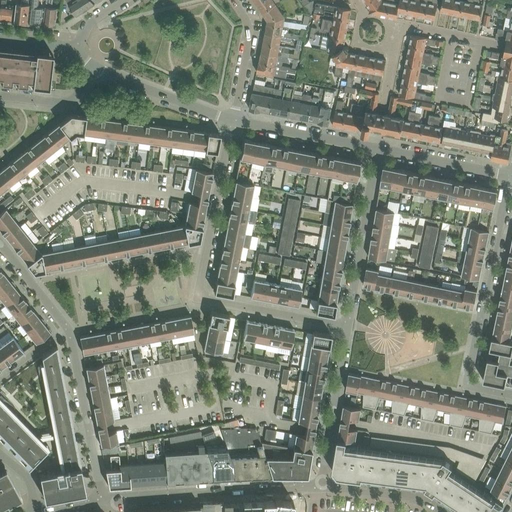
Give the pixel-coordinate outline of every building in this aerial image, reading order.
[(1,18),(13,20),(14,6),(6,5),(7,0),(2,0),(3,1),(1,18)] [(17,0),(15,20),(28,21),(30,3),(24,2),(23,0),(17,0)] [(44,7),(38,6),(38,0),(32,0),(30,22),(42,23),(44,7)] [(53,6),(53,0),(46,0),(45,12),(44,23),(56,25),(58,7),(53,6)] [(86,9),(80,0),(72,0),(73,1),(69,4),(77,16),(86,9)] [(95,3),(92,0),(80,0),(86,9),(95,3)] [(263,12),(276,4),(276,3),(280,0),(263,0),(257,4),(263,12)] [(370,0),(366,3),(370,9),(370,12),(378,14),(381,0),(370,0)] [(390,0),(381,0),(378,14),(387,16),(390,0)] [(400,0),(390,0),(387,16),(397,18),(398,11),(400,0)] [(407,13),(409,0),(400,0),(398,11),(407,13)] [(418,0),(409,0),(407,13),(416,15),(418,0)] [(428,0),(418,0),(416,15),(425,17),(428,0)] [(428,0),(425,17),(434,18),(438,0),(428,0)] [(450,13),(452,0),(442,0),(440,11),(450,13)] [(460,15),(463,1),(460,0),(452,0),(450,13),(460,15)] [(463,1),(460,15),(470,17),(473,0),(467,0),(467,1),(463,1)] [(473,0),(470,17),(480,19),(483,5),(478,4),(478,0),(473,0)] [(315,10),(316,3),(310,2),(304,5),(309,11),(311,12),(312,9),(315,10)] [(349,19),(351,9),(332,5),(316,3),(315,10),(314,13),(320,14),(324,14),(325,10),(335,12),(335,16),(349,19)] [(285,17),(276,4),(263,12),(268,20),(268,22),(289,26),(301,29),(306,30),(307,24),(284,20),(285,17)] [(487,4),(486,12),(493,13),(495,6),(487,4)] [(335,16),(334,17),(334,21),(323,18),(322,24),(347,29),(349,19),(335,16)] [(288,32),(289,26),(268,22),(266,33),(292,37),(298,39),(302,39),(304,40),(306,30),(301,29),(300,34),(289,32),(288,32)] [(322,24),(322,25),(321,29),(331,31),(330,36),(345,39),(347,29),(322,24)] [(511,29),(510,30),(508,29),(507,34),(497,32),(495,38),(506,40),(506,42),(505,47),(504,51),(504,53),(498,52),(493,51),(491,57),(493,57),(502,59),(501,64),(511,65),(511,29)] [(291,42),(292,37),(266,33),(264,42),(280,45),(281,40),(291,42)] [(443,45),(444,41),(437,40),(412,35),(410,45),(425,48),(426,44),(436,46),(436,44),(443,45)] [(344,46),(345,39),(330,36),(330,38),(329,43),(327,52),(332,53),(334,53),(344,46)] [(264,42),(262,52),(288,57),(289,52),(286,52),(287,47),(280,45),(264,42)] [(424,52),(425,51),(425,48),(410,45),(408,55),(439,61),(440,57),(434,55),(434,54),(424,52)] [(334,53),(333,58),(338,59),(335,75),(342,76),(344,67),(345,67),(346,60),(349,61),(350,52),(348,52),(349,47),(344,46),(334,53)] [(52,66),(53,56),(53,54),(52,54),(47,54),(37,53),(0,48),(0,82),(2,83),(12,84),(17,84),(27,86),(33,86),(49,88),(51,70),(52,66)] [(287,61),(288,57),(262,52),(260,62),(282,66),(283,60),(287,61)] [(355,75),(359,54),(350,52),(349,61),(346,60),(345,67),(350,68),(346,85),(351,86),(352,86),(355,75)] [(355,75),(363,76),(364,77),(368,56),(359,54),(355,75)] [(439,61),(408,55),(406,64),(421,67),(422,63),(432,65),(432,64),(439,65),(439,61)] [(364,77),(372,78),(373,78),(377,58),(368,56),(364,77)] [(377,58),(373,78),(382,80),(386,60),(377,58)] [(292,67),(287,67),(282,66),(260,62),(259,61),(257,71),(287,77),(288,72),(296,73),(297,69),(292,68),(292,67)] [(420,71),(421,67),(406,64),(404,74),(436,81),(436,76),(430,75),(430,73),(420,71)] [(511,79),(511,65),(501,64),(503,64),(501,77),(511,79)] [(436,81),(404,74),(402,84),(417,87),(418,83),(427,85),(428,83),(435,85),(436,81)] [(511,79),(501,77),(497,76),(496,79),(498,80),(497,87),(511,89),(511,79)] [(280,113),(290,115),(294,94),(296,82),(286,80),(285,86),(284,90),(280,113)] [(255,84),(250,109),(260,111),(260,110),(265,85),(255,84)] [(416,91),(417,87),(402,84),(400,94),(415,97),(432,100),(433,96),(426,95),(426,93),(416,91)] [(265,85),(260,110),(270,111),(274,88),(274,87),(265,85)] [(314,95),(309,119),(318,121),(318,122),(319,122),(326,88),(320,87),(319,96),(314,95)] [(511,89),(497,87),(495,93),(493,93),(493,96),(511,100),(511,97),(511,89)] [(280,113),(284,90),(274,88),(270,111),(280,113)] [(329,124),(331,109),(335,90),(326,88),(319,122),(329,124)] [(376,112),(379,93),(371,92),(370,97),(372,98),(371,105),(367,105),(366,110),(366,111),(365,116),(366,116),(363,131),(369,132),(370,128),(374,129),(379,130),(383,131),(385,131),(396,133),(401,134),(404,120),(404,117),(394,115),(396,108),(397,102),(412,105),(413,99),(404,98),(399,97),(392,95),(390,107),(388,114),(387,114),(382,113),(377,112),(376,112)] [(303,96),(299,117),(309,119),(314,95),(304,93),(303,96)] [(299,117),(303,96),(294,94),(290,115),(299,117)] [(511,106),(510,106),(511,100),(493,96),(492,99),(494,100),(493,107),(511,110),(511,107),(511,106)] [(343,127),(346,112),(341,111),(344,101),(338,100),(333,125),(343,127)] [(353,129),(358,104),(352,103),(350,113),(346,112),(343,127),(353,129)] [(366,116),(365,116),(361,115),(363,105),(358,104),(353,129),(363,131),(366,116)] [(511,113),(511,110),(493,107),(491,114),(483,112),(482,119),(488,121),(495,122),(499,123),(500,118),(508,120),(509,113),(511,113)] [(401,134),(407,136),(410,136),(415,111),(410,110),(408,120),(404,120),(401,134)] [(420,138),(423,123),(419,123),(421,112),(415,111),(410,136),(420,138)] [(59,123),(70,137),(76,133),(71,114),(59,123)] [(71,114),(76,133),(84,134),(86,116),(71,114)] [(430,140),(435,115),(429,114),(427,124),(423,123),(420,138),(430,140)] [(440,142),(443,128),(438,127),(440,116),(435,115),(430,140),(440,142)] [(95,135),(97,117),(86,116),(84,134),(95,135)] [(97,117),(95,135),(106,136),(108,119),(97,117)] [(108,119),(106,136),(117,138),(119,120),(108,119)] [(119,120),(117,138),(128,139),(130,122),(119,120)] [(139,141),(141,123),(130,122),(128,139),(139,141)] [(70,137),(59,123),(50,130),(62,144),(70,137)] [(139,141),(150,142),(153,124),(141,123),(139,141)] [(161,144),(164,126),(153,124),(150,142),(161,144)] [(452,145),(456,126),(451,125),(450,127),(446,126),(442,143),(452,145)] [(172,145),(175,127),(164,126),(161,144),(172,145)] [(462,147),(466,130),(461,129),(461,127),(456,126),(452,145),(462,147)] [(184,147),(186,129),(175,127),(172,145),(184,147)] [(195,148),(197,130),(186,129),(184,147),(195,148)] [(472,149),(476,130),(471,129),(470,131),(466,130),(462,147),(472,149)] [(509,162),(511,145),(511,144),(505,143),(508,130),(502,129),(501,135),(497,134),(492,159),(509,162)] [(62,144),(50,130),(42,137),(53,151),(62,144)] [(206,150),(208,132),(197,130),(195,148),(206,150)] [(482,151),(485,134),(481,133),(481,131),(476,130),(472,149),(482,151)] [(206,150),(217,151),(220,133),(208,132),(206,150)] [(492,159),(497,134),(491,133),(490,135),(485,134),(482,151),(492,153),(491,158),(492,159)] [(33,144),(44,158),(53,151),(42,137),(33,144)] [(244,139),(241,150),(240,158),(252,160),(256,141),(244,139)] [(264,163),(267,143),(256,141),(252,160),(264,163)] [(275,165),(279,145),(267,143),(264,163),(275,165)] [(24,151),(35,165),(44,158),(33,144),(24,151)] [(279,145),(275,165),(287,167),(290,148),(279,145)] [(298,169),(302,150),(290,148),(287,167),(298,169)] [(345,170),(241,150),(240,158),(236,181),(254,184),(334,200),(352,203),(353,196),(352,196),(352,193),(354,193),(356,182),(354,181),(355,180),(343,178),(344,172),(345,170)] [(309,171),(313,152),(302,150),(298,169),(309,171)] [(35,165),(24,151),(15,158),(27,172),(35,165)] [(321,174),(324,154),(313,152),(309,171),(321,174)] [(332,176),(336,156),(324,154),(321,174),(332,176)] [(336,156),(332,176),(343,178),(347,159),(336,156)] [(27,172),(15,158),(7,165),(18,179),(27,172)] [(360,161),(347,159),(343,178),(355,180),(356,180),(360,161)] [(0,170),(0,174),(9,186),(18,179),(7,165),(0,170)] [(382,176),(380,185),(392,187),(396,168),(384,165),(382,176)] [(213,172),(195,168),(193,180),(211,183),(213,172)] [(407,170),(396,168),(392,187),(403,189),(407,170)] [(418,172),(407,170),(403,189),(414,192),(418,172)] [(430,175),(418,172),(414,192),(426,194),(430,175)] [(0,192),(0,193),(9,186),(0,174),(0,192)] [(441,177),(430,175),(426,194),(437,196),(441,177)] [(377,208),(395,211),(489,230),(490,223),(489,223),(490,221),(492,221),(494,209),(492,209),(492,208),(482,206),(483,200),(484,200),(484,198),(382,176),(380,185),(377,208)] [(452,179),(441,177),(437,196),(448,199),(452,179)] [(464,182),(452,179),(448,199),(460,201),(464,182)] [(208,195),(211,183),(193,180),(191,191),(200,193),(199,193),(199,198),(198,203),(189,201),(187,213),(204,216),(207,204),(208,200),(208,195)] [(251,197),(254,184),(236,181),(233,193),(251,197)] [(475,184),(464,182),(460,201),(471,203),(475,184)] [(486,186),(475,184),(471,203),(482,206),(484,200),(484,198),(486,186)] [(494,208),(498,189),(486,186),(484,198),(484,200),(482,206),(494,208)] [(231,206),(249,209),(251,197),(233,193),(231,206)] [(327,199),(325,211),(332,213),(350,216),(353,203),(334,200),(327,199)] [(249,209),(231,206),(228,218),(247,222),(249,209)] [(0,212),(0,227),(13,217),(6,208),(0,212)] [(376,208),(374,220),(393,223),(395,211),(376,208)] [(185,224),(202,227),(204,216),(187,213),(185,224)] [(332,213),(330,225),(348,228),(350,216),(332,213)] [(0,227),(0,229),(6,237),(20,226),(13,217),(0,227)] [(274,217),(272,227),(279,228),(281,219),(274,217)] [(253,223),(247,222),(228,218),(226,230),(251,235),(253,223)] [(62,222),(66,228),(70,225),(65,219),(62,222)] [(374,220),(373,232),(391,235),(393,223),(374,220)] [(185,224),(184,225),(188,242),(200,240),(202,227),(185,224)] [(184,225),(174,227),(177,245),(188,242),(184,225)] [(330,225),(328,238),(346,241),(348,228),(330,225)] [(6,237),(13,246),(27,235),(20,226),(6,237)] [(174,227),(163,229),(166,247),(177,245),(174,227)] [(471,227),(469,239),(487,243),(490,231),(471,227)] [(166,247),(163,229),(152,231),(155,249),(166,247)] [(226,230),(223,243),(242,246),(249,248),(251,235),(226,230)] [(152,231),(141,233),(144,251),(155,249),(152,231)] [(297,232),(295,240),(303,242),(305,234),(297,232)] [(373,232),(371,244),(389,247),(391,235),(373,232)] [(133,253),(144,251),(141,233),(130,235),(133,253)] [(27,235),(13,246),(20,255),(34,243),(27,235)] [(130,235),(119,238),(122,255),(133,253),(130,235)] [(119,238),(108,240),(111,257),(122,255),(119,238)] [(328,238),(326,250),(344,253),(346,241),(328,238)] [(466,251),(485,255),(487,243),(469,239),(466,251)] [(108,240),(97,242),(100,260),(111,257),(108,240)] [(97,242),(86,244),(89,262),(100,260),(97,242)] [(41,252),(34,243),(20,255),(27,263),(41,252)] [(242,246),(223,243),(221,255),(239,259),(242,246)] [(86,244),(75,246),(78,264),(89,262),(86,244)] [(387,259),(389,247),(371,244),(368,256),(387,259)] [(75,246),(64,248),(67,266),(78,264),(75,246)] [(64,248),(53,250),(56,268),(67,266),(64,248)] [(326,250),(318,249),(316,261),(324,262),(342,266),(344,253),(326,250)] [(56,268),(53,250),(42,253),(45,270),(56,268)] [(466,251),(464,262),(482,266),(485,255),(466,251)] [(27,263),(34,272),(45,270),(42,253),(41,252),(27,263)] [(237,271),(239,259),(221,255),(219,267),(237,271)] [(340,278),(342,266),(324,262),(322,275),(340,278)] [(464,262),(461,275),(480,278),(482,266),(464,262)] [(235,283),(237,271),(219,267),(216,280),(235,283)] [(364,285),(375,288),(378,272),(379,272),(379,269),(367,267),(364,285)] [(375,288),(390,291),(393,275),(379,272),(378,272),(375,288)] [(0,293),(13,284),(5,274),(0,278),(0,293)] [(338,290),(340,278),(322,275),(319,287),(338,290)] [(390,291),(404,294),(407,278),(393,275),(390,291)] [(404,294),(419,297),(422,281),(407,278),(404,294)] [(254,279),(250,296),(262,299),(265,281),(254,279)] [(232,295),(235,283),(216,280),(214,291),(232,295)] [(262,299),(274,301),(287,303),(290,286),(279,284),(278,283),(265,281),(262,299)] [(419,297),(433,300),(436,284),(422,281),(419,297)] [(511,283),(504,282),(501,293),(511,294),(511,283)] [(20,293),(13,284),(0,293),(0,297),(6,305),(20,293)] [(433,300),(448,303),(451,287),(436,284),(433,300)] [(302,288),(290,286),(287,303),(298,306),(302,288)] [(319,287),(317,300),(336,303),(338,290),(319,287)] [(448,303),(462,306),(465,290),(451,287),(448,303)] [(462,306),(474,308),(477,290),(466,287),(465,290),(462,306)] [(28,302),(20,293),(6,305),(13,314),(28,302)] [(511,294),(501,293),(499,304),(511,306),(511,294)] [(317,300),(315,311),(334,315),(336,303),(317,300)] [(35,312),(28,302),(13,314),(21,323),(35,312)] [(511,306),(499,304),(497,315),(511,317),(511,306)] [(227,326),(229,314),(211,311),(209,322),(227,326)] [(35,312),(21,323),(28,333),(43,321),(35,312)] [(190,314),(179,317),(183,334),(194,332),(190,314)] [(511,317),(497,315),(495,326),(511,329),(511,317)] [(183,334),(179,317),(168,319),(172,336),(183,334)] [(172,336),(168,319),(157,321),(161,338),(172,336)] [(255,341),(259,322),(246,320),(243,338),(255,341)] [(36,342),(51,331),(43,321),(28,333),(36,342)] [(161,338),(157,321),(146,323),(150,341),(161,338)] [(225,339),(227,326),(209,322),(206,335),(225,339)] [(267,343),(270,324),(259,322),(255,341),(267,343)] [(150,341),(146,323),(135,325),(139,343),(150,341)] [(279,345),(282,327),(270,324),(267,343),(279,345)] [(139,343),(135,325),(124,327),(127,345),(139,343)] [(511,329),(495,326),(492,337),(510,340),(511,329)] [(127,345),(124,327),(113,329),(116,347),(127,345)] [(294,329),(282,327),(279,345),(291,348),(294,329)] [(116,347),(113,329),(102,332),(105,349),(116,347)] [(313,331),(311,343),(329,346),(331,334),(313,331)] [(105,349),(102,332),(91,334),(94,351),(105,349)] [(94,351),(91,334),(80,336),(83,354),(94,351)] [(222,352),(225,339),(206,335),(203,349),(222,352)] [(14,359),(24,351),(13,336),(3,343),(14,359)] [(492,337),(483,380),(511,385),(511,340),(510,340),(492,337)] [(0,360),(4,366),(14,359),(3,343),(0,345),(0,360)] [(327,359),(329,346),(311,343),(308,356),(327,359)] [(85,490),(83,476),(57,344),(42,356),(65,473),(69,477),(58,479),(56,469),(39,472),(44,498),(85,490)] [(325,372),(327,359),(308,356),(306,369),(325,372)] [(103,364),(86,367),(88,379),(106,375),(103,364)] [(306,369),(304,382),(322,385),(325,372),(306,369)] [(349,372),(346,390),(358,392),(361,375),(349,372)] [(108,386),(106,375),(88,379),(90,390),(108,386)] [(370,407),(376,378),(361,375),(358,392),(364,393),(363,406),(370,407)] [(376,378),(370,407),(376,409),(380,397),(386,398),(390,381),(376,378)] [(399,413),(405,384),(390,381),(386,398),(385,404),(393,406),(392,412),(399,413)] [(320,398),(322,385),(304,382),(302,395),(320,398)] [(415,404),(419,387),(405,384),(399,413),(405,415),(409,403),(415,404)] [(110,397),(108,386),(90,390),(92,401),(110,397)] [(422,406),(421,418),(428,419),(434,390),(419,387),(415,404),(422,406)] [(438,409),(444,410),(448,393),(434,390),(428,419),(434,421),(438,409)] [(44,436),(2,392),(0,394),(0,436),(29,467),(32,464),(39,472),(56,469),(58,476),(67,474),(71,478),(82,476),(73,430),(44,436)] [(450,424),(456,425),(463,396),(448,393),(444,410),(451,412),(450,424)] [(318,411),(320,398),(302,395),(300,408),(318,411)] [(456,425),(463,427),(467,415),(473,416),(477,399),(463,396),(456,425)] [(112,409),(110,397),(92,401),(94,413),(112,409)] [(480,418),(479,430),(486,431),(492,402),(477,399),(473,416),(480,418)] [(492,433),(496,421),(503,423),(507,405),(492,402),(486,431),(492,433)] [(361,408),(344,405),(342,417),(340,426),(338,438),(352,440),(356,441),(358,429),(349,427),(351,418),(359,420),(361,408)] [(306,423),(305,429),(304,435),(295,433),(293,446),(293,447),(312,450),(314,435),(315,430),(318,411),(300,408),(297,421),(306,423)] [(94,413),(98,428),(101,445),(118,442),(116,430),(108,432),(107,431),(107,427),(106,421),(114,420),(112,409),(94,413)] [(271,475),(261,441),(257,428),(247,427),(221,429),(227,445),(233,463),(233,477),(271,475)] [(266,438),(265,442),(269,442),(270,439),(275,440),(276,430),(266,428),(264,438),(266,438)] [(214,430),(202,434),(203,436),(204,440),(216,436),(214,430)] [(491,497),(449,469),(453,464),(444,458),(351,446),(352,440),(338,438),(333,469),(338,475),(361,478),(425,486),(425,487),(434,493),(434,492),(463,511),(499,511),(507,497),(495,491),(491,497)] [(307,475),(312,450),(293,447),(293,446),(269,442),(265,442),(261,441),(271,475),(307,475)] [(187,451),(165,453),(167,481),(167,482),(174,482),(174,483),(175,483),(174,478),(183,478),(183,482),(184,482),(184,481),(193,480),(198,480),(198,481),(199,481),(198,477),(203,477),(207,476),(207,480),(208,480),(208,479),(212,479),(212,481),(213,481),(213,480),(213,478),(212,464),(209,454),(207,450),(204,450),(203,444),(197,444),(198,450),(197,450),(187,451)] [(227,445),(206,446),(207,450),(209,454),(212,464),(213,478),(233,477),(233,463),(227,445)] [(120,464),(119,454),(115,455),(110,455),(111,468),(105,468),(109,486),(121,485),(120,465),(120,464)] [(511,461),(506,458),(501,468),(511,473),(511,461)] [(155,462),(156,482),(166,481),(165,461),(155,462)] [(155,462),(146,463),(148,483),(156,482),(155,462)] [(137,463),(129,464),(129,465),(130,485),(130,484),(139,483),(137,463)] [(146,463),(137,463),(139,483),(148,483),(146,463)] [(129,464),(120,464),(120,465),(121,485),(130,485),(129,465),(129,464)] [(511,473),(501,468),(496,478),(511,486),(511,473)] [(0,507),(8,504),(8,505),(22,498),(8,472),(0,475),(0,507)] [(491,489),(495,491),(507,497),(511,486),(496,478),(491,489)] [(243,502),(223,503),(223,511),(291,511),(293,501),(275,498),(275,500),(269,500),(265,500),(262,500),(263,501),(243,502)] [(213,511),(213,501),(200,502),(200,506),(199,511),(213,511)] [(223,501),(213,501),(213,511),(223,511),(223,503),(223,501)]
